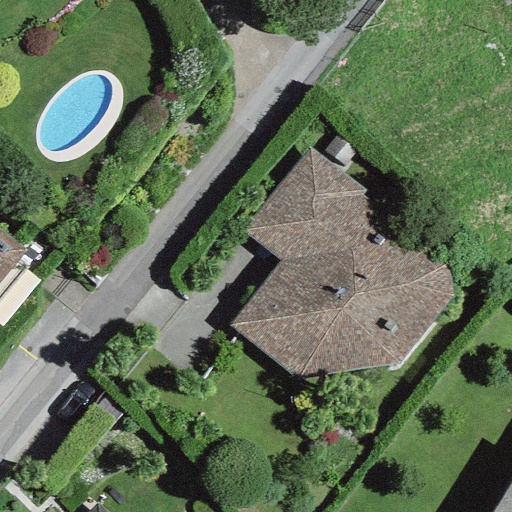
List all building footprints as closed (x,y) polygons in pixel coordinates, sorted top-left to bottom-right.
[(0,0),(0,13),(18,3),(17,0),(0,0)] [(365,191),(306,148),(241,228),(278,258),(230,325),(296,379),(399,362),(452,290),(448,260),(360,196),(365,191)] [(0,228),(0,280),(26,248),(0,228)] [(511,511),(511,474),(488,511),(511,511)] [(105,511),(96,503),(87,511),(105,511)]
